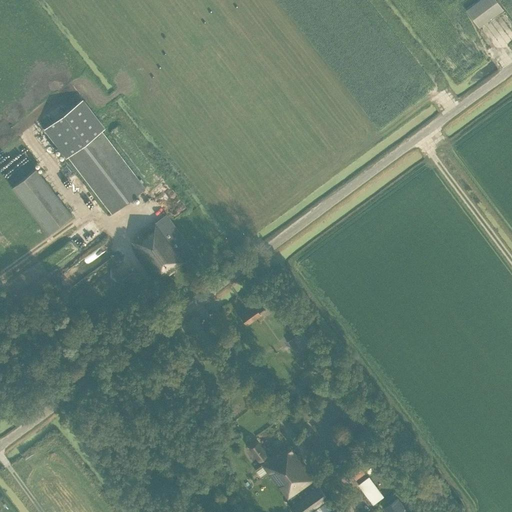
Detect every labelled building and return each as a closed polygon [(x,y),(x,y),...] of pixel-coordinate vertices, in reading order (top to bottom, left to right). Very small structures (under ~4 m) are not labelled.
[(503,9),(496,0),(478,0),(466,9),(479,27),(503,9)] [(67,156),(108,208),(112,214),(145,188),(101,130),(104,128),(81,99),(44,127),(67,157),(67,156)] [(12,187),(28,208),(48,234),(72,215),(36,168),(12,187)] [(138,236),(132,243),(159,279),(195,253),(166,214),(138,236)] [(89,256),(95,264),(100,261),(102,264),(119,252),(111,240),(89,256)] [(80,261),(78,276),(87,277),(89,262),(80,261)] [(257,308),(254,304),(240,315),(247,324),(261,315),(266,311),(261,305),(257,308)] [(298,334),(288,341),(296,353),(306,345),(298,334)] [(306,411),(314,406),(310,399),(302,404),(306,411)] [(289,506),(293,511),(309,511),(328,499),(309,472),(288,445),(269,458),(257,442),(250,448),(262,463),(261,464),(288,501),(287,502),(289,506)] [(358,464),(349,471),(356,479),(365,473),(358,464)] [(405,511),(395,498),(382,508),(385,511),(405,511)] [(331,500),(314,511),(336,511),(339,511),(331,500)]
